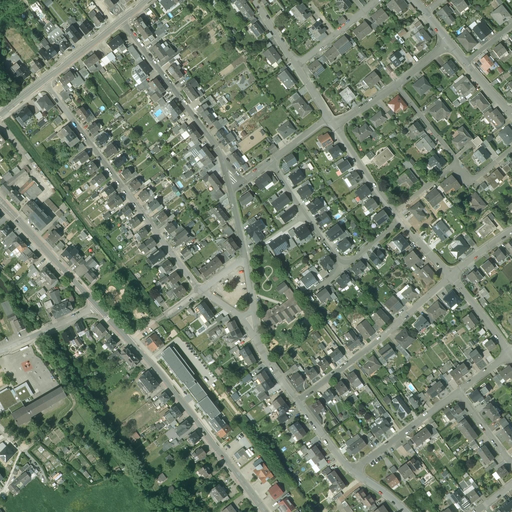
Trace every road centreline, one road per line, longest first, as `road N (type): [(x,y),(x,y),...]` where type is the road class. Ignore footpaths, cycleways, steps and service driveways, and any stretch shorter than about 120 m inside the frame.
road 1 (residential): [(43,80),(200,292)]
road 2 (tertiary): [(98,307),(265,511)]
road 3 (residential): [(230,190),(218,151),(122,20)]
road 4 (residential): [(296,400),(449,277)]
road 5 (tertiary): [(0,200),(98,307)]
road 6 (residential): [(458,391),(353,471)]
